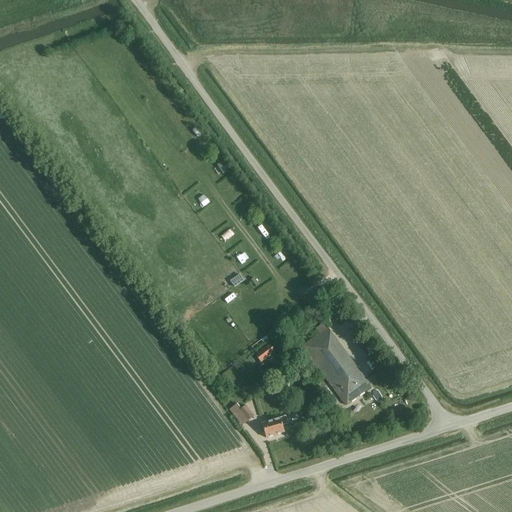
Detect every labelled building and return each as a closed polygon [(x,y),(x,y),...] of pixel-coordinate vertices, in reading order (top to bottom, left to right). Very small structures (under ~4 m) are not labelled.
[(324,299),(338,318),(347,312),(332,293),(324,299)] [(290,324),(283,328),(286,334),(293,330),(290,324)] [(345,406),(370,387),(327,329),(297,351),(301,357),(306,353),(345,406)] [(254,355),(261,364),(275,353),(268,344),(254,355)] [(229,410),(242,426),(254,417),(245,406),(241,409),(237,404),(229,410)] [(261,424),(266,438),(284,433),(282,426),(288,424),(285,417),(261,424)]
